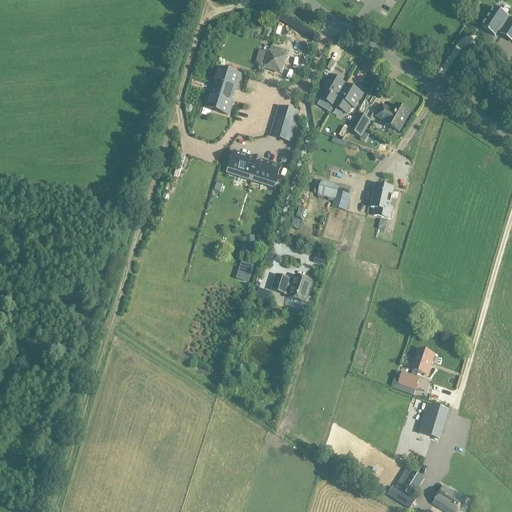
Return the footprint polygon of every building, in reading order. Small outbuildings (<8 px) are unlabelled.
[(432,10),(423,28),(439,36),(453,7),(444,3),(439,14),(432,10)] [(501,34),(511,41),(511,19),(511,20),(507,18),(508,17),(495,8),(481,28),(495,37),(499,30),(502,33),(501,34)] [(269,53),(264,69),(280,74),(285,58),(269,53)] [(325,70),(330,72),(333,65),(329,63),(325,70)] [(233,89),(236,90),(240,76),(217,69),(211,89),(231,95),(233,89)] [(197,77),(191,98),(200,100),(205,79),(197,77)] [(321,99),(334,107),(346,86),(329,77),(322,90),(325,92),(321,99)] [(362,95),(346,86),(334,107),(347,114),(351,107),(354,109),(362,95)] [(231,95),(211,89),(205,108),(228,115),(233,102),(229,101),(231,95)] [(385,124),(399,132),(409,114),(404,111),(405,109),(403,108),(401,107),(399,107),(397,107),(395,106),(392,112),(382,107),(376,117),(386,123),(385,124)] [(290,143),(298,114),(279,108),(271,137),(290,143)] [(370,122),(357,115),(349,131),(361,137),(370,122)] [(348,129),(344,127),(339,136),(343,138),(348,129)] [(257,161),(234,154),(230,169),(253,176),(257,161)] [(276,183),(280,169),(257,161),(253,176),(276,183)] [(340,201),(344,187),(340,186),(340,183),(329,180),(329,179),(324,177),(318,195),(319,195),(316,203),(323,205),(326,198),(336,201),(336,199),(340,201)] [(374,217),(380,218),(390,221),(392,210),(389,210),(393,191),(376,187),(371,209),(375,210),(374,217)] [(362,228),(370,228),(371,214),(363,214),(362,228)] [(384,230),(387,221),(380,219),(378,229),(384,230)] [(256,251),(254,236),(245,238),(247,253),(256,251)] [(271,253),(283,256),(285,249),(273,246),(271,253)] [(275,257),(267,254),(264,262),(272,264),(275,257)] [(314,263),(325,266),(327,260),(316,257),(314,263)] [(254,266),(242,262),(238,273),(250,277),(254,266)] [(290,280),(276,276),(271,291),(289,296),(288,298),(306,304),(313,282),(295,276),(292,285),(289,284),(290,280)] [(427,377),(430,368),(429,367),(433,357),(418,352),(411,371),(427,377)] [(399,385),(416,391),(421,379),(403,373),(399,385)] [(439,440),(448,411),(427,405),(419,434),(439,440)] [(412,498),(424,480),(408,469),(395,487),(412,498)] [(389,496),(411,510),(416,502),(394,488),(389,496)] [(458,511),(466,500),(456,494),(455,496),(443,488),(433,505),(443,511),(458,511)]
